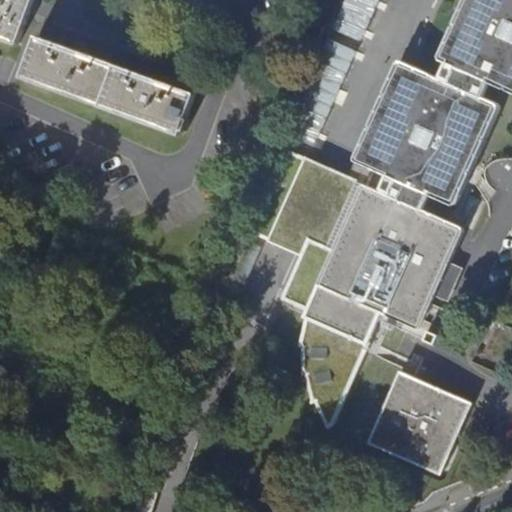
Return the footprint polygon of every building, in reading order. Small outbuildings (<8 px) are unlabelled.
[(34,4),(35,0),(0,0),(0,41),(19,48),(34,4)] [(511,0),(473,0),(445,63),(461,70),(454,87),(404,65),(358,165),(400,184),(393,200),(367,188),(323,286),(422,330),(467,232),(426,214),(434,197),(458,208),(503,108),(488,101),(495,85),(511,92),(511,0)] [(198,97),(153,81),(37,40),(23,82),(184,138),(198,97)] [(403,377),(372,447),(443,478),(475,408),(403,377)] [(155,511),(161,494),(144,489),(137,511),(155,511)]
